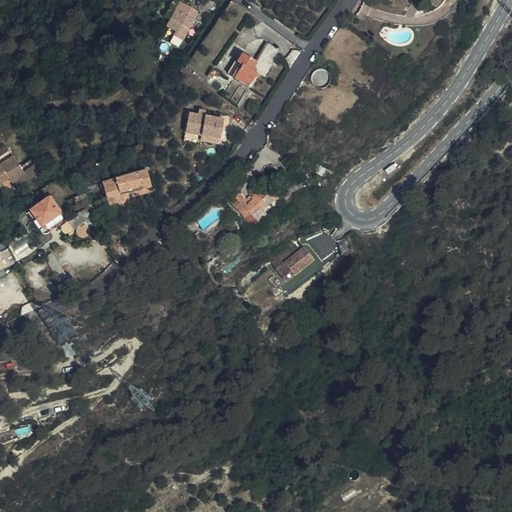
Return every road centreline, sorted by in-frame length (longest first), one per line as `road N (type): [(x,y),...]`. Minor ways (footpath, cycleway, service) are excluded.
road 1 (tertiary): [(511,71),(383,212),(355,216),(346,201),(352,182),(450,97),(508,0)]
road 2 (residential): [(346,0),(243,155),(106,281),(0,333)]
road 3 (track): [(112,387),(0,475)]
road 4 (track): [(148,511),(223,466),(224,511)]
